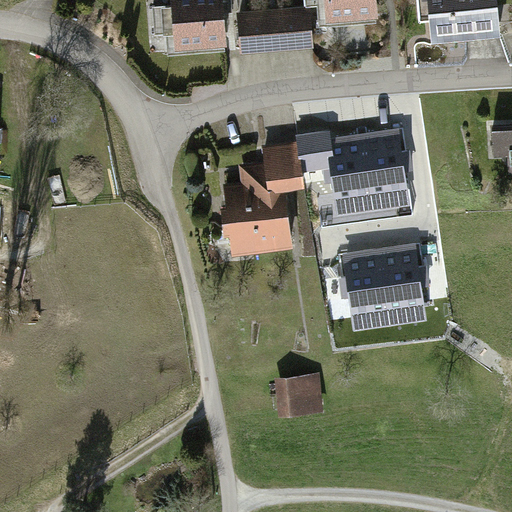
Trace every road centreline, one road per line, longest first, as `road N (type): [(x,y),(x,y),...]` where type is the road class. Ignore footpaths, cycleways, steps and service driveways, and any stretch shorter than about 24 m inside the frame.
road 1 (residential): [(141,131),(198,308),(232,511)]
road 2 (residential): [(141,131),(276,90),(511,73)]
road 3 (track): [(480,511),(359,493),(232,502)]
road 4 (residential): [(0,27),(79,51),(115,84),(141,131)]
